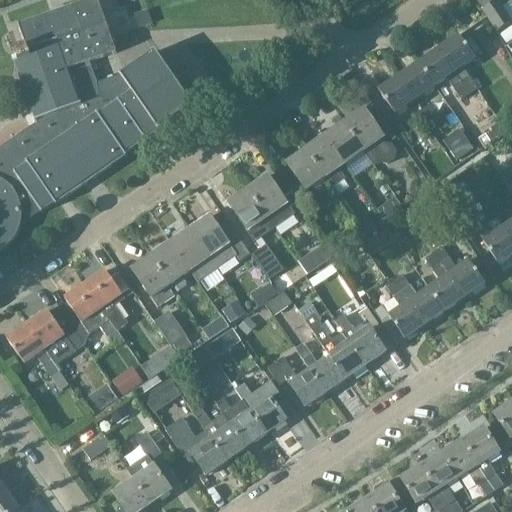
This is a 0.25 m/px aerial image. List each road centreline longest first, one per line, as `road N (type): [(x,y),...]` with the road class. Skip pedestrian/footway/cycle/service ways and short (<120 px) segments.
road 1 (residential): [(0,297),(345,56)]
road 2 (residential): [(251,511),(511,331)]
road 3 (residential): [(75,511),(0,396)]
